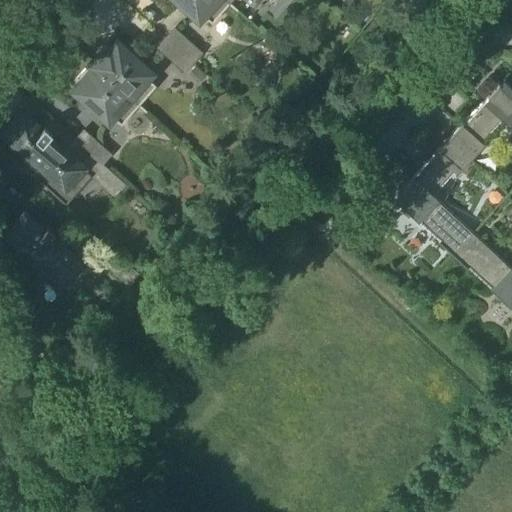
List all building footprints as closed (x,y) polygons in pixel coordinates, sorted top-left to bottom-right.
[(215,19),(229,4),(224,0),(177,0),(199,19),(206,11),(215,19)] [(168,41),(192,62),(200,53),(176,32),(168,41)] [(184,71),(192,62),(168,41),(160,50),(184,71)] [(91,63),(138,105),(152,90),(143,82),(151,73),(116,43),(111,48),(107,45),(91,63)] [(124,121),(138,105),(91,63),(76,79),(81,82),(74,90),(108,121),(115,113),(124,121)] [(511,87),(504,80),(500,84),(499,83),(487,96),(488,97),(463,124),(462,123),(448,139),(470,159),(484,143),(482,141),(502,119),(511,128),(511,87)] [(21,113),(4,133),(19,146),(11,155),(57,197),(65,188),(73,195),(94,173),(114,191),(119,187),(123,191),(127,186),(92,155),(81,167),(48,137),(51,133),(44,126),(40,130),(21,113)] [(78,142),(92,155),(127,186),(102,163),(110,155),(86,133),(78,142)] [(455,174),(470,159),(448,139),(434,154),(435,155),(410,182),(409,180),(397,194),(398,195),(394,200),(439,242),(438,243),(452,256),(474,232),(433,194),(453,172),(455,174)] [(43,231),(25,215),(7,235),(16,242),(68,289),(85,270),(86,271),(86,270),(51,238),(54,234),(47,227),(43,231)] [(511,267),(474,232),(452,256),(466,269),(467,268),(511,309),(511,267)] [(101,269),(105,265),(81,243),(73,252),(97,274),(101,269)]
